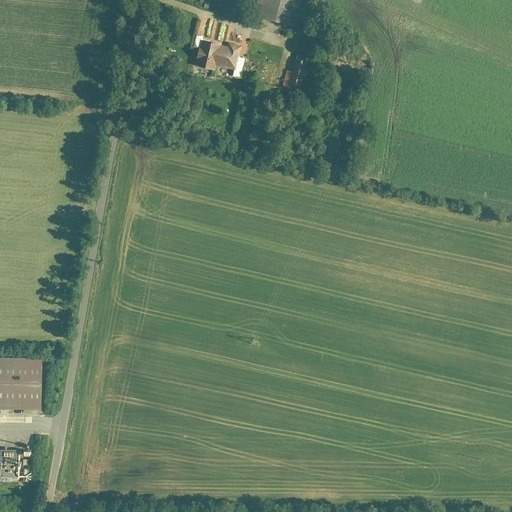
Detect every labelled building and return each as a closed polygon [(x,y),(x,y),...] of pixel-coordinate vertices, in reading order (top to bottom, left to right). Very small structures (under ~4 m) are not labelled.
[(301,0),(254,0),(251,19),(295,28),(301,0)] [(193,64),(194,64),(193,71),(211,74),(212,67),(232,70),(235,48),(197,42),(193,64)] [(258,77),(260,67),(277,71),(281,53),(264,50),(264,46),(247,42),(240,73),(258,77)] [(293,63),(288,87),(307,91),(312,67),(293,63)] [(274,90),(260,86),(256,100),(270,104),(274,90)] [(0,362),(0,410),(41,412),(42,364),(0,362)] [(0,478),(20,479),(21,453),(0,452),(0,478)]
